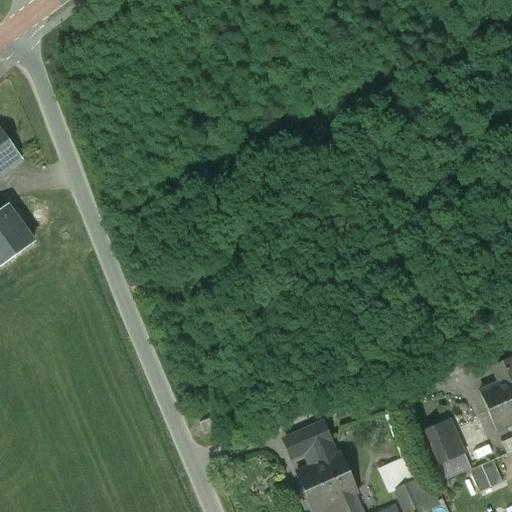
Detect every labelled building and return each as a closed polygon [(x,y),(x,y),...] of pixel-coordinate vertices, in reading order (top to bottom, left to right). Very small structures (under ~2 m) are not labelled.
[(0,149),(0,212),(1,211),(0,209),(0,175),(12,166),(0,149)] [(0,212),(0,266),(0,267),(0,265),(0,263),(13,256),(14,257),(32,244),(6,208),(1,211),(0,212)] [(511,362),(511,360),(492,369),(499,384),(480,393),(488,412),(511,401),(511,362)] [(511,401),(488,412),(497,431),(511,423),(511,401)] [(213,419),(199,425),(204,436),(217,430),(213,419)] [(449,421),(416,436),(431,468),(463,454),(449,421)] [(322,424),(284,441),(291,459),(309,451),(310,451),(309,449),(329,440),(322,424)] [(329,440),(309,449),(310,451),(309,451),(313,461),(314,461),(315,464),(296,473),(305,493),(347,474),(339,454),(336,455),(329,440)] [(492,461),(469,471),(479,494),(502,484),(492,461)] [(355,493),(347,474),(305,493),(314,511),(333,503),(336,511),(359,511),(352,494),(355,493)] [(413,485),(425,511),(429,511),(444,505),(431,477),(413,485)] [(410,485),(397,491),(401,501),(415,495),(410,485)] [(415,495),(401,501),(406,511),(419,505),(415,495)]
